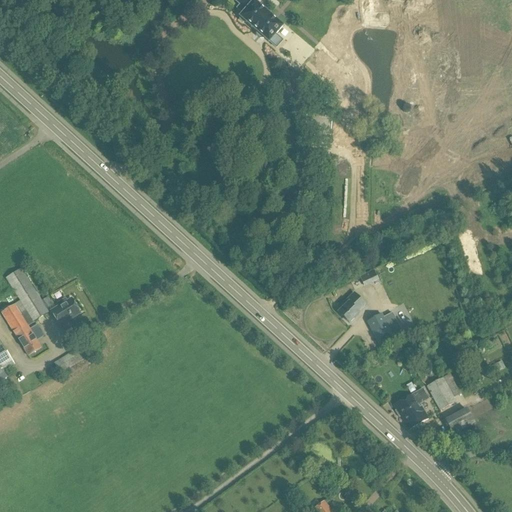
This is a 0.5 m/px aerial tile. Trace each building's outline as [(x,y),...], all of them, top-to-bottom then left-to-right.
[(284,27),(256,3),(258,0),(237,0),(243,4),(238,9),(244,14),(241,18),(269,43),(271,41),(276,46),(282,40),(276,35),(284,27)] [(318,47),(311,52),(316,58),(323,53),(318,47)] [(330,75),(336,65),(321,57),(319,61),(325,64),(322,70),(330,75)] [(298,110),(296,132),(310,133),(312,111),(298,110)] [(383,301),(467,268),(459,247),(374,280),(383,301)] [(23,302),(3,313),(29,357),(42,349),(29,327),(36,323),(35,322),(50,314),(24,269),(9,278),(23,302)] [(415,325),(480,294),(474,282),(410,313),(415,325)] [(357,296),(339,313),(350,324),(361,314),(359,313),(367,306),(357,296)] [(60,306),(52,312),(60,327),(82,314),(73,299),(68,302),(66,298),(58,303),(60,306)] [(382,315),(367,323),(380,346),(394,338),(382,315)] [(469,346),(477,365),(503,353),(495,334),(469,346)] [(0,340),(0,382),(9,377),(5,371),(15,365),(0,340)] [(68,358),(59,364),(68,378),(91,364),(89,360),(88,358),(86,355),(71,364),(68,358)] [(444,379),(427,388),(440,412),(457,403),(444,379)] [(423,390),(395,407),(409,431),(430,419),(423,407),(422,408),(420,405),(429,400),(423,390)] [(467,410),(444,422),(452,437),(465,431),(467,434),(475,430),(473,427),(475,426),(470,416),(467,410)] [(331,511),(324,503),(313,511),(331,511)]
